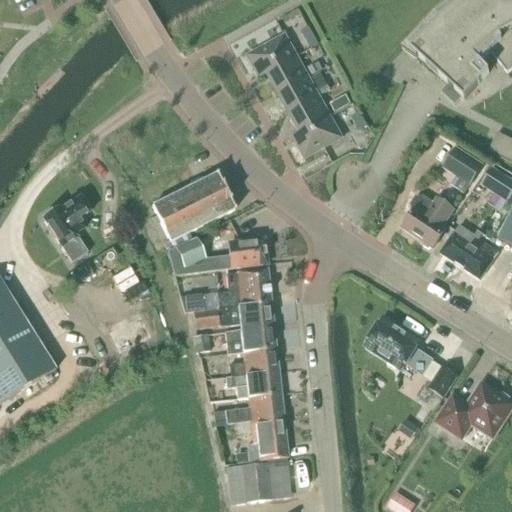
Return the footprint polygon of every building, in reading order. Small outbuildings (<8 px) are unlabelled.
[(511,0),(466,0),(439,22),(411,52),(465,102),(490,75),(481,66),(491,55),(507,75),(511,72),(511,0)] [(305,40),(311,50),(317,46),(312,36),(305,40)] [(293,52),(285,37),(248,58),(260,80),(267,76),(267,75),(297,59),(311,51),(307,44),(293,52)] [(308,78),(297,59),(267,75),(267,76),(278,95),(308,78)] [(318,64),(307,70),(311,78),(322,73),(318,64)] [(317,94),(309,80),(308,78),(278,95),(289,115),(319,99),(320,99),(331,93),(328,88),(317,94)] [(335,114),(350,106),(346,97),(330,106),(335,114)] [(289,115),(300,135),(330,118),(320,99),(319,99),(289,115)] [(305,161),(342,140),(330,118),(300,135),(293,138),(305,161)] [(511,161),(511,139),(501,134),(492,152),(511,161)] [(456,149),(443,170),(470,187),(483,167),(456,149)] [(511,181),(492,170),(481,187),(509,204),(511,199),(511,181)] [(234,213),(216,177),(152,209),(170,245),(234,213)] [(78,222),(90,214),(80,199),(60,212),(59,211),(42,221),(59,247),(72,266),(88,255),(76,237),(84,231),(78,222)] [(413,215),(402,231),(433,251),(440,241),(436,239),(454,212),(437,201),(434,206),(424,199),(416,200),(412,207),(413,215)] [(500,241),(511,247),(511,214),(505,228),(499,240),(500,241)] [(480,242),(474,239),(459,229),(440,256),(480,282),(498,255),(480,242)] [(128,235),(121,239),(129,254),(136,249),(128,235)] [(266,267),(263,242),(230,246),(231,258),(206,261),(197,240),(166,251),(174,278),(246,270),(245,269),(266,267)] [(236,277),(234,277),(225,278),(227,295),(215,297),(217,312),(270,306),(267,272),(236,275),(236,277)] [(0,408),(50,377),(52,380),(56,378),(54,374),(55,373),(0,284),(0,408)] [(204,314),(202,298),(180,301),(184,316),(204,314)] [(273,329),(270,306),(217,312),(218,329),(219,331),(239,329),(239,333),(273,329)] [(192,316),(194,333),(217,330),(215,313),(192,316)] [(105,332),(118,357),(152,339),(139,314),(105,332)] [(383,321),(365,349),(372,353),(402,373),(406,366),(422,377),(432,362),(415,351),(419,345),(383,321)] [(273,329),(239,333),(239,334),(224,336),(226,358),(241,357),(276,353),(273,329)] [(192,340),(195,357),(210,355),(209,349),(207,338),(192,340)] [(278,375),(276,353),(241,357),(242,367),(228,368),(230,381),(278,375)] [(444,401),(458,379),(443,369),(428,391),(444,401)] [(236,403),(248,401),(280,397),(278,375),(230,381),(225,381),(226,392),(235,391),(236,403)] [(453,399),(436,425),(462,442),(471,428),(493,442),(511,412),(511,405),(481,386),(467,408),(453,399)] [(283,421),(280,397),(248,401),(248,411),(225,414),(225,413),(214,415),(215,428),(250,425),(283,421)] [(288,461),(283,421),(250,425),(253,448),(248,449),(246,449),(248,465),(250,465),(267,463),(286,461),(288,461)] [(405,422),(398,433),(411,442),(418,431),(405,422)] [(268,465),(226,471),(231,508),(272,503),(268,465)] [(394,511),(403,500),(396,496),(386,511),(388,511),(394,511)]
